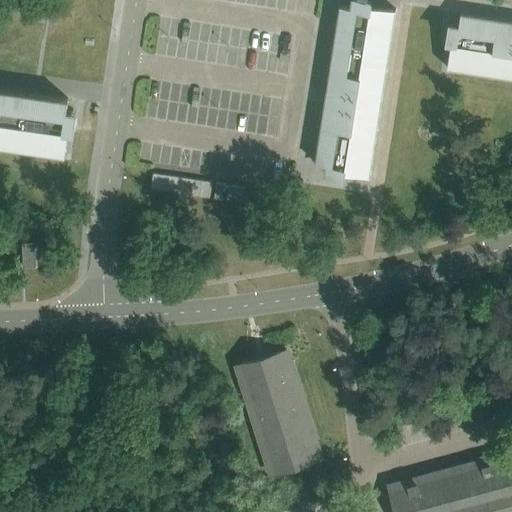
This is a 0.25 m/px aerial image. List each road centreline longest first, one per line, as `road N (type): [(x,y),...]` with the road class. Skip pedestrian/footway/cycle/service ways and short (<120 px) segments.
road 1 (unclassified): [(511,246),(313,297),(103,314)]
road 2 (unclassified): [(103,314),(103,226),(131,0)]
